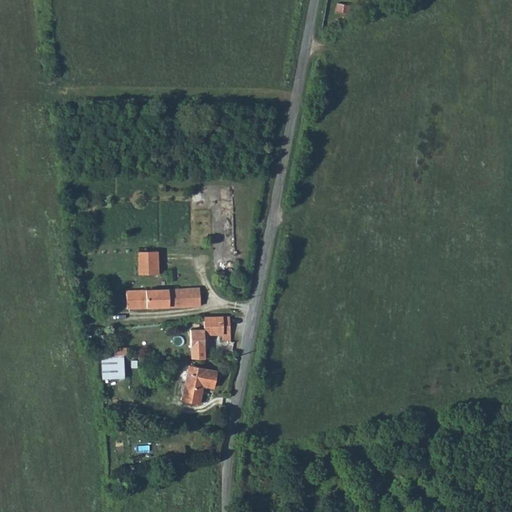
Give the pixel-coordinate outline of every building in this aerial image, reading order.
[(314,161),(311,188),(317,188),(320,161),(314,161)] [(135,253),(137,274),(155,273),(154,252),(135,253)] [(126,288),(128,305),(201,301),(201,285),(126,288)] [(222,336),(230,337),(231,313),(204,312),(203,325),(190,324),(190,343),(203,343),(204,330),(222,330),(222,336)] [(100,352),(103,374),(125,371),(123,349),(100,352)] [(186,398),(202,401),(206,383),(217,386),(221,369),(195,364),(186,398)]
